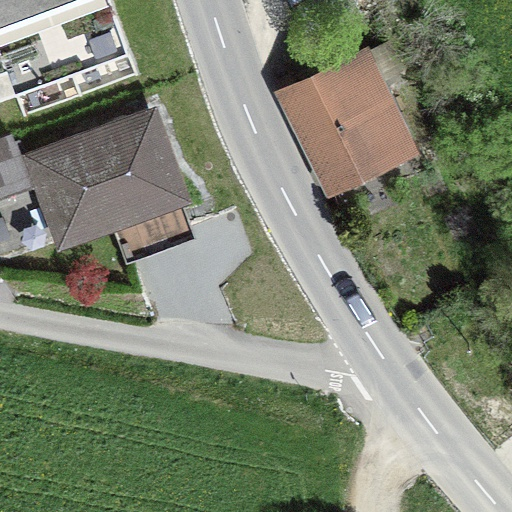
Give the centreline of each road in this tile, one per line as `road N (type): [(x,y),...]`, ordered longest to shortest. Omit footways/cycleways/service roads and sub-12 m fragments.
road 1 (tertiary): [(502,511),(374,359),(252,129),(211,0)]
road 2 (track): [(0,311),(326,369),(374,359)]
